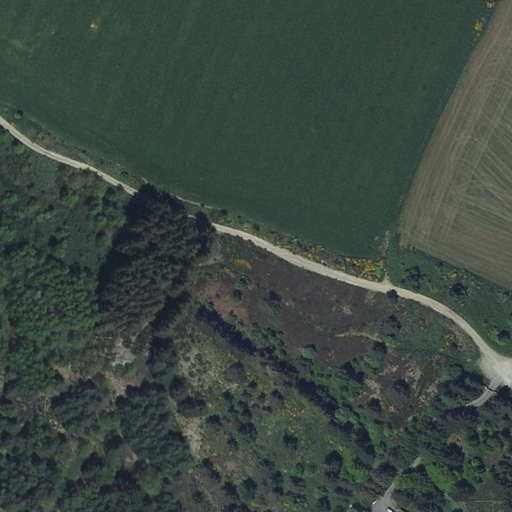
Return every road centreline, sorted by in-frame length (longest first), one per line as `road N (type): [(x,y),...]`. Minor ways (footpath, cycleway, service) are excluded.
road 1 (track): [(0,120),(27,142),(173,210),(325,271),(436,304),(502,365)]
road 2 (track): [(386,287),(402,197),(488,0)]
